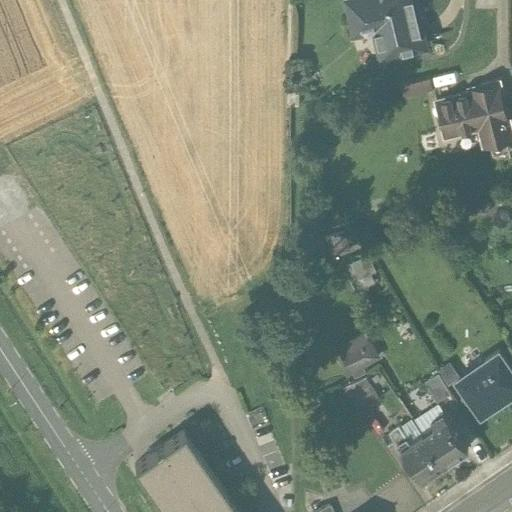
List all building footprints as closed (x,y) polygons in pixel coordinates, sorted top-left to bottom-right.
[(415,16),(411,0),(352,0),(349,1),(354,23),(378,18),(386,55),(425,46),(418,15),(415,16)] [(405,95),(435,86),(431,73),(401,82),(405,95)] [(481,90),(435,101),(444,137),(485,127),(489,143),(511,137),(511,136),(498,82),(480,86),(481,90)] [(488,251),(479,257),(496,282),(507,275),(494,256),(492,257),(488,251)] [(367,335),(338,348),(350,375),(379,362),(367,335)] [(488,366),(461,384),(482,416),(499,404),(495,399),(511,388),(511,371),(499,353),(485,362),(488,366)] [(439,372),(424,381),(437,402),(451,393),(439,372)] [(364,377),(344,390),(360,412),(379,399),(364,377)] [(262,409),(246,415),(252,430),(268,424),(262,409)] [(429,417),(417,425),(443,465),(446,463),(451,464),(457,460),(457,456),(468,448),(444,412),(432,421),(429,417)] [(388,434),(420,481),(443,465),(417,425),(413,420),(401,428),(399,426),(388,434)] [(240,511),(183,430),(134,465),(166,511),(240,511)]
